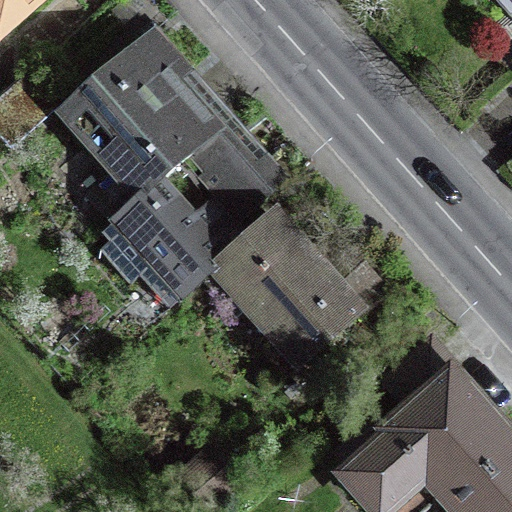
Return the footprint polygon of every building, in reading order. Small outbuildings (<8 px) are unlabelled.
[(0,0),(0,26),(1,27),(0,27),(0,31),(35,0),(0,0)] [(62,114),(137,201),(138,202),(163,180),(164,181),(190,158),(205,175),(200,180),(218,200),(258,165),(223,125),(210,138),(189,114),(168,91),(190,70),(156,31),(62,114)] [(258,165),(218,200),(239,224),(279,188),(269,176),(258,165)] [(138,202),(137,201),(110,224),(120,236),(101,253),(130,286),(149,269),(181,305),(205,283),(202,280),(235,250),(230,244),(200,211),(194,216),(164,181),(163,180),(138,202)] [(318,269),(273,218),(235,250),(202,280),(205,283),(235,319),(249,307),(302,365),(358,314),(357,313),(384,290),(350,252),(324,276),(318,269)] [(353,468),(345,475),(377,511),(388,511),(427,478),(456,511),(511,511),(511,434),(467,383),(461,388),(452,378),(458,373),(432,343),(387,383),(411,410),(386,433),(389,437),(379,445),(366,430),(340,453),(353,468)] [(212,445),(175,477),(206,511),(211,511),(245,483),(228,464),(212,445)]
